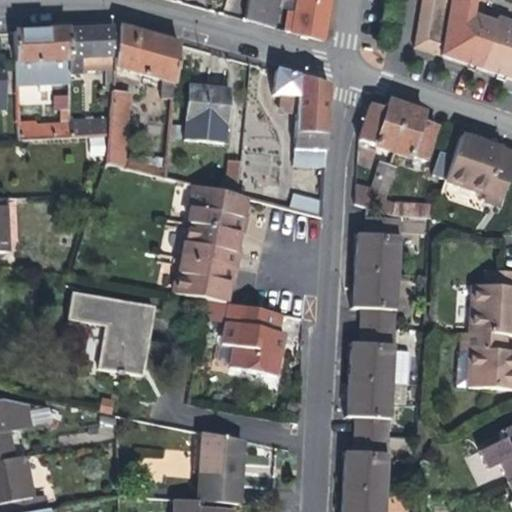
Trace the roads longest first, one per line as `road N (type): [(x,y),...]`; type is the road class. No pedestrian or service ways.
road 1 (residential): [(312,511),(349,65)]
road 2 (residential): [(0,7),(112,3),(349,65)]
road 3 (residential): [(511,123),(349,65)]
